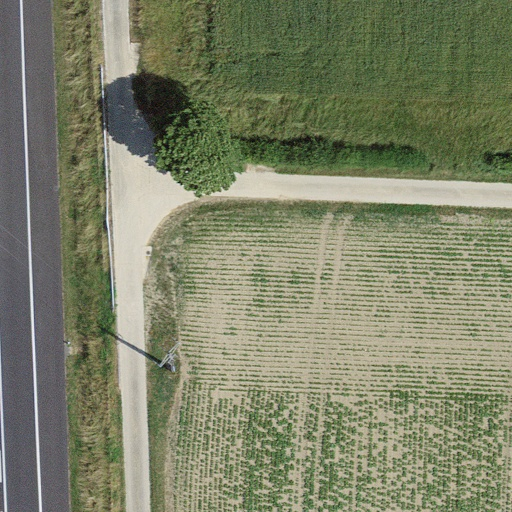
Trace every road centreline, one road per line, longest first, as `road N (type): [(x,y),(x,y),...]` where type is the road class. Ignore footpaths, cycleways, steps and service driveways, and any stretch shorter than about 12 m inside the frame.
road 1 (track): [(139,511),(117,0)]
road 2 (track): [(128,180),(511,194)]
